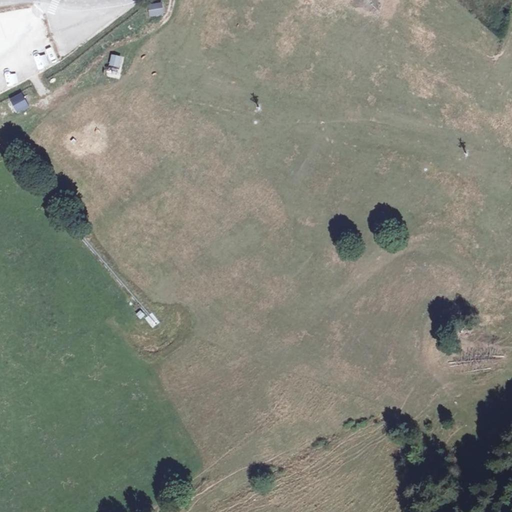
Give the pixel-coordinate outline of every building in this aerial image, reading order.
[(163,3),(148,3),(148,16),(163,16),(163,3)] [(131,58),(123,56),(121,64),(129,66),(131,58)] [(18,113),(29,107),(21,93),(10,100),(18,113)] [(4,131),(14,126),(9,119),(0,124),(4,131)] [(151,329),(159,323),(151,312),(144,317),(151,329)]
